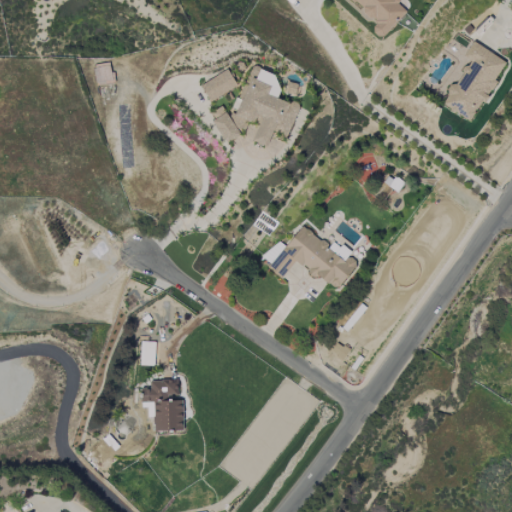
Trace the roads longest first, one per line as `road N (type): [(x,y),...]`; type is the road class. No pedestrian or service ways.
road 1 (tertiary): [(511,196),(284,511)]
road 2 (residential): [(361,411),(149,258)]
